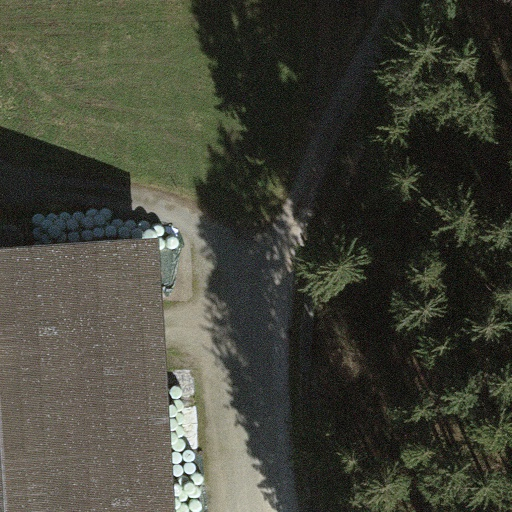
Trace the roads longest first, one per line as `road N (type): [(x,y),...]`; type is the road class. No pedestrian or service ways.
road 1 (track): [(286,511),(270,351),(299,213),(403,0)]
road 2 (track): [(338,122),(334,0)]
